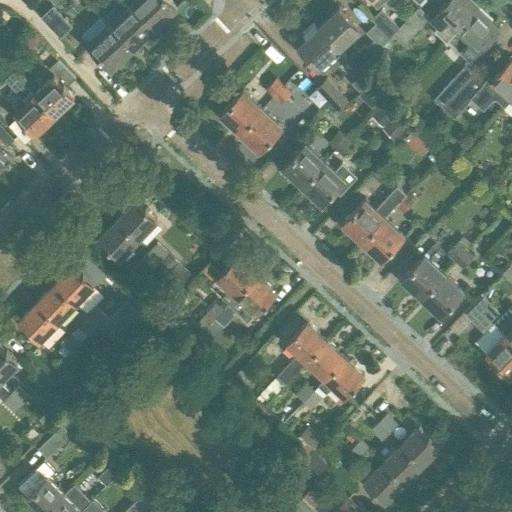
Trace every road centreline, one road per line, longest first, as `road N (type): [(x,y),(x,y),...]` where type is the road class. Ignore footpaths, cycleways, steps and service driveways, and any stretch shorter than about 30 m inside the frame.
road 1 (residential): [(511,446),(143,100)]
road 2 (residential): [(0,236),(143,100)]
road 3 (residential): [(143,100),(245,4)]
